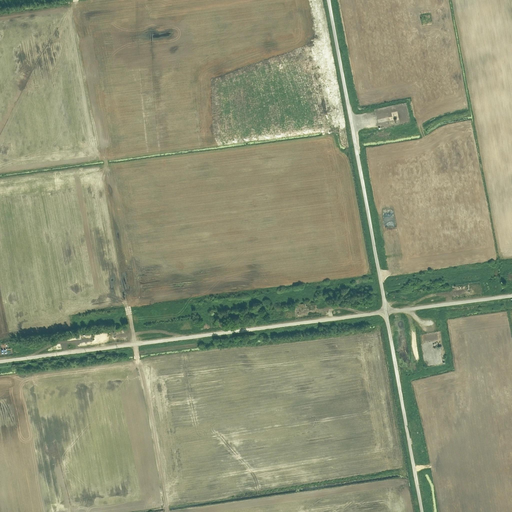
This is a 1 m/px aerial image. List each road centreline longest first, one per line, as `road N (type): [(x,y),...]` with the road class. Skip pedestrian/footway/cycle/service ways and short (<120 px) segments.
road 1 (track): [(328,0),(422,511)]
road 2 (track): [(511,294),(0,359)]
